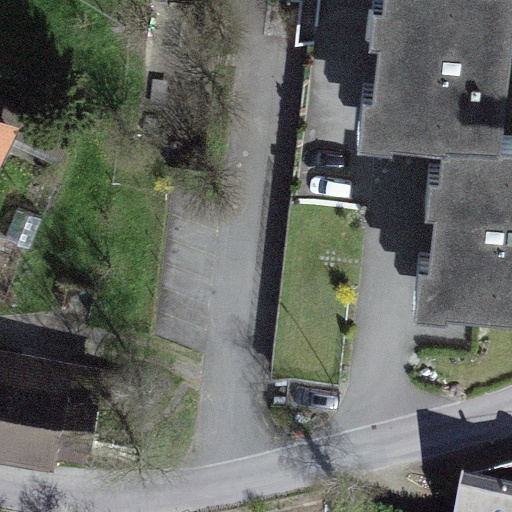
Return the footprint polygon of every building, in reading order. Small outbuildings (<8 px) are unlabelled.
[(511,0),(415,0),(415,10),(403,131),(461,136),(455,190),(445,295),(511,301),(511,0)] [(0,142),(13,107),(0,102),(0,142)] [(324,336),(333,298),(289,287),(280,326),(324,336)] [(107,382),(0,354),(0,455),(82,477),(107,382)] [(511,511),(511,470),(471,463),(461,511),(511,511)]
